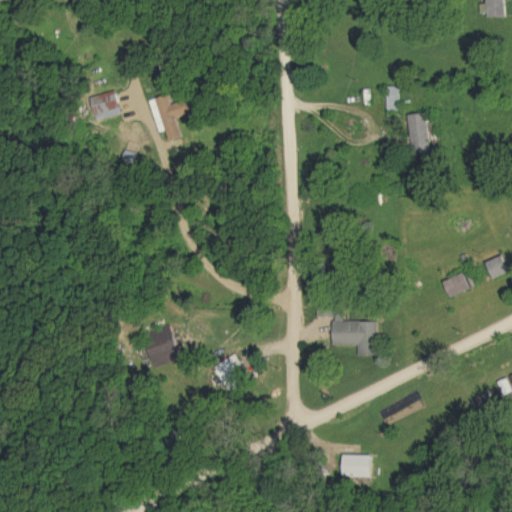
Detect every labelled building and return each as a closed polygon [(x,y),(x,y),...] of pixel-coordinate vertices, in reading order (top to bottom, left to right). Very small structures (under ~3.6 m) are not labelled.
[(490,0),(492,18),(509,17),(508,0),(490,0)] [(391,111),(402,111),(402,88),(390,88),(391,111)] [(153,102),(163,134),(171,132),(174,142),(190,137),(184,118),(192,115),(188,102),(176,105),(173,95),(153,102)] [(120,102),(93,110),(96,121),(123,113),(120,102)] [(414,115),(416,154),(434,153),(432,114),(414,115)] [(511,275),(511,267),(510,258),(490,263),(494,280),(511,275)] [(456,299),(477,290),(469,273),(449,283),(456,299)] [(337,346),(362,347),(362,356),(381,357),(382,323),(338,322),(337,346)] [(162,341),(150,348),(159,364),(186,349),(174,327),(158,335),(162,341)] [(231,392),(253,381),(241,356),(219,366),(231,392)] [(511,395),(511,378),(511,379),(502,383),(508,397),(511,395)] [(377,479),(377,457),(347,456),(346,478),(377,479)]
